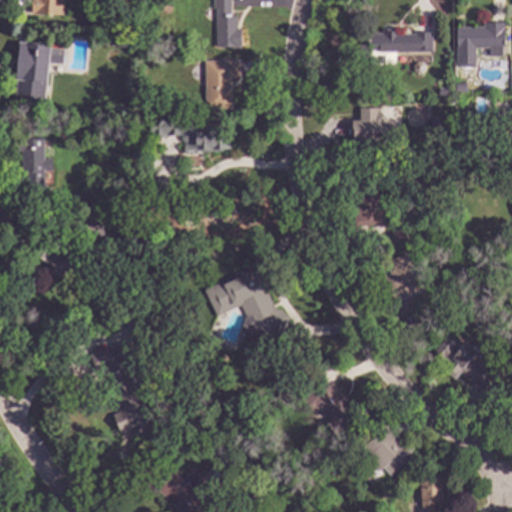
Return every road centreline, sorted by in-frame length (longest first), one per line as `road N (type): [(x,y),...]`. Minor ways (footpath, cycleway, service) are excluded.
road 1 (residential): [(511,491),(380,370),(338,297),(303,210),(290,126),(302,0)]
road 2 (residential): [(72,511),(0,391)]
